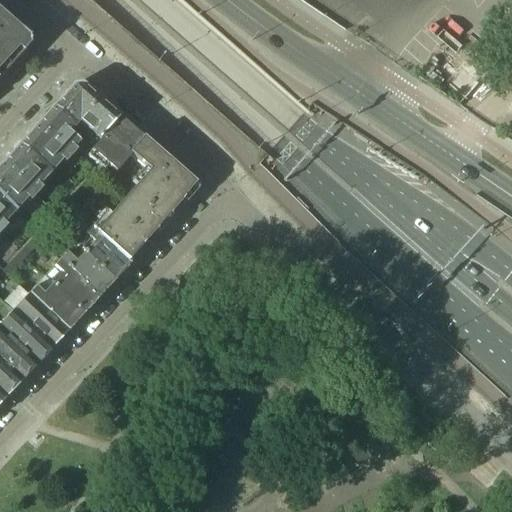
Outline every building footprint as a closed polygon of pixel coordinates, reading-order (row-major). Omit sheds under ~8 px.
[(28,39),(0,15),(0,76),(27,46),(28,39)] [(445,83),(465,100),(507,53),(488,36),(456,72),(447,64),(440,72),(448,79),(445,83)] [(73,87),(52,109),(75,129),(79,125),(77,124),(98,101),(81,86),(73,87)] [(119,119),(98,101),(77,124),(79,125),(98,143),(119,119)] [(52,109),(34,128),(68,160),(75,153),(69,148),(76,141),(69,135),(75,129),(52,109)] [(194,186),(141,140),(135,134),(136,134),(119,119),(98,143),(90,153),(114,174),(129,157),(148,173),(181,202),(182,200),(194,186)] [(34,128),(17,146),(46,173),(57,161),(62,166),(68,160),(34,128)] [(17,146),(0,165),(34,197),(40,190),(35,185),(46,173),(17,146)] [(0,165),(0,200),(11,211),(22,199),(27,204),(34,197),(0,165)] [(101,176),(96,171),(2,272),(7,277),(101,176)] [(148,173),(135,188),(94,234),(127,264),(154,233),(156,234),(166,223),(164,222),(163,224),(158,219),(163,213),(170,219),(171,217),(169,216),(181,202),(148,173)] [(0,200),(0,233),(5,228),(0,223),(0,222),(11,211),(0,200)] [(127,264),(94,234),(88,229),(71,247),(80,256),(110,284),(128,265),(127,264)] [(110,284),(80,256),(71,247),(56,263),(95,300),(110,284)] [(95,300),(56,263),(41,280),(50,288),(80,316),(95,300)] [(80,316),(50,288),(41,280),(26,295),(65,332),(80,316)] [(65,332),(26,295),(10,312),(49,349),(65,332)] [(49,349),(10,312),(0,323),(0,333),(34,365),(49,349)] [(34,365),(0,333),(0,364),(19,382),(34,365)] [(19,382),(0,364),(0,396),(3,399),(19,382)]
